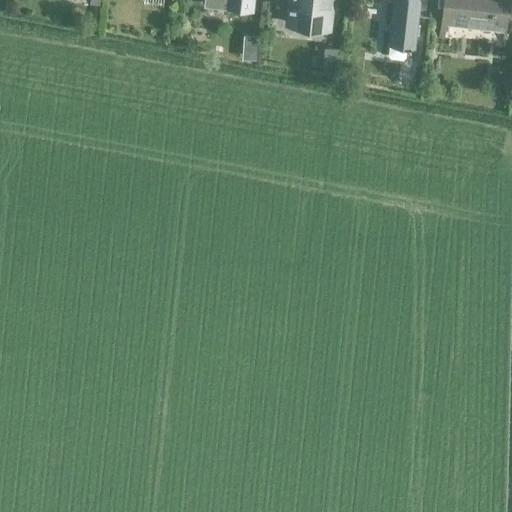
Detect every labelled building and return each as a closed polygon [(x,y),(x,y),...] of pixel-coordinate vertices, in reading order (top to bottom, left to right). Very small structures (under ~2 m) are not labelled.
[(204,0),(204,4),(225,7),(251,10),(252,0),(204,0)] [(328,28),(330,0),(289,0),(287,23),(328,28)] [(392,0),(387,44),(389,45),(387,55),(391,58),(401,59),(405,57),(406,48),(409,49),(409,47),(413,47),(418,0),(392,0)] [(503,29),(506,0),(442,0),(440,21),(503,29)] [(243,35),(242,46),(256,47),(256,35),(243,35)] [(324,46),(323,58),(336,60),(338,48),(324,46)] [(490,69),(490,77),(503,78),(503,71),(490,69)] [(499,85),(498,98),(509,99),(510,86),(499,85)]
